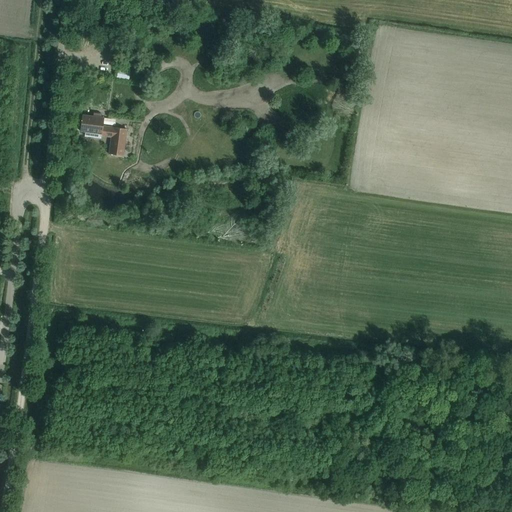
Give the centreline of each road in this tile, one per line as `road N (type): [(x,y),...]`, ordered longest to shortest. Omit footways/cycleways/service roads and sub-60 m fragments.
road 1 (unclassified): [(0,395),(26,198),(47,188),(66,0)]
road 2 (track): [(9,511),(47,188)]
